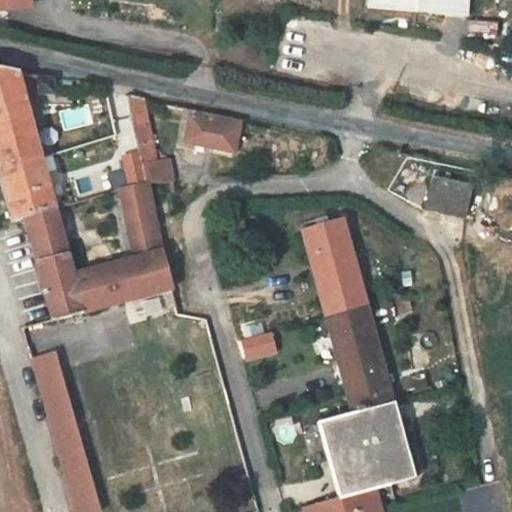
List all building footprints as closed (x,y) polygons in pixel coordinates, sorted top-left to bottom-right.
[(29,0),(0,0),(0,8),(30,5),(29,0)] [(468,0),(366,0),(366,8),(468,15),(468,0)] [(0,67),(0,183),(11,222),(24,218),(53,321),(169,290),(172,289),(148,186),(148,185),(121,190),(136,259),(75,275),(56,206),(54,207),(23,93),(54,95),(54,78),(20,72),(0,67)] [(142,99),(131,96),(135,117),(145,116),(142,99)] [(135,117),(145,166),(158,163),(145,100),(142,99),(145,116),(135,117)] [(192,110),(186,141),(234,152),(241,120),(192,110)] [(145,166),(144,166),(148,185),(168,179),(172,178),(169,160),(158,163),(145,166)] [(432,176),(425,210),(465,219),(473,185),(432,176)] [(304,511),(381,511),(375,489),(415,478),(394,402),(392,403),(341,218),(301,229),(353,413),(318,423),(339,499),(304,508),(304,511)] [(95,503),(52,355),(31,361),(73,509),(95,503)] [(503,511),(500,483),(460,489),(463,511),(503,511)] [(97,511),(95,503),(73,509),(73,511),(97,511)]
